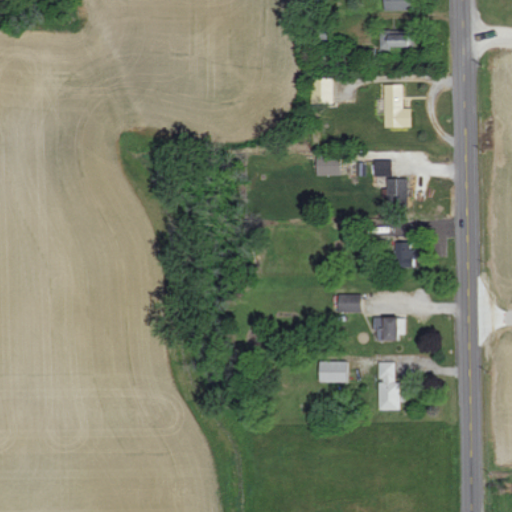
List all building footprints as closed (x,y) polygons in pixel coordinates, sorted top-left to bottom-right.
[(415,9),(414,0),(384,0),(385,10),(415,9)] [(410,46),(411,30),(381,29),(380,48),(391,49),(391,45),(410,46)] [(313,103),(334,102),(334,77),(312,77),(313,103)] [(412,126),(412,107),(404,107),(403,83),(385,84),(386,126),(412,126)] [(317,174),(341,174),(342,155),(318,155),(317,174)] [(393,175),(393,159),(375,159),(375,175),(393,175)] [(388,178),(389,205),(410,204),(409,177),(388,178)] [(417,265),(417,248),(409,248),(410,241),(400,241),(400,265),(417,265)] [(362,311),(362,293),(339,293),(339,311),(362,311)] [(400,316),(375,316),(374,330),(379,330),(378,339),(399,340),(400,316)] [(348,360),(320,360),(320,380),(348,381),(348,360)] [(380,408),(400,408),(400,401),(406,401),(406,389),(401,389),(401,381),(396,381),(396,361),(380,361),(380,379),(380,408)]
